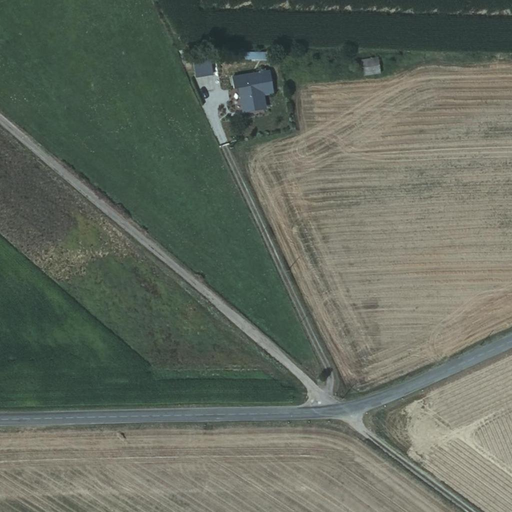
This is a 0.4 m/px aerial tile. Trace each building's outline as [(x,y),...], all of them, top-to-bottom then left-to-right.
[(270,33),(245,33),(245,41),(272,40),(270,33)] [(369,55),(384,52),(380,38),(366,41),(369,55)] [(213,56),(211,43),(194,46),(196,59),(213,56)] [(239,71),(240,81),(272,76),(269,54),(230,59),(233,71),(239,71)] [(362,75),(379,73),(377,56),(360,59),(362,75)]
